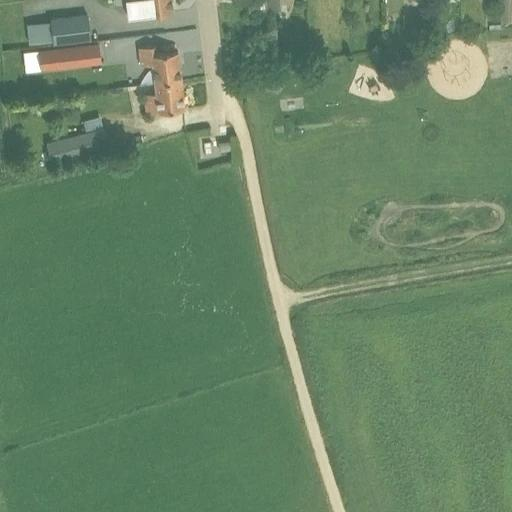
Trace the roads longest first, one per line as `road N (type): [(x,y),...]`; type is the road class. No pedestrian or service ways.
road 1 (track): [(219,92),(240,130),(277,303),(339,511)]
road 2 (track): [(277,303),(511,262)]
